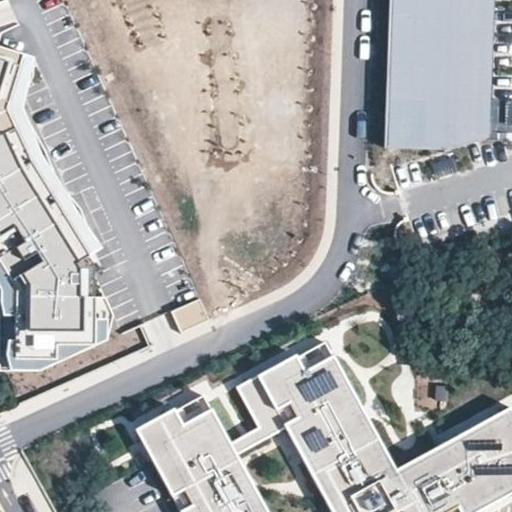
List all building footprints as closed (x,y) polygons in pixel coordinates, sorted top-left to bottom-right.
[(393,0),(394,148),(489,146),(492,0),(393,0)] [(0,238),(22,275),(17,315),(16,340),(16,358),(57,359),(57,354),(57,344),(96,343),(96,296),(76,261),(89,254),(32,162),(7,105),(22,55),(0,47),(0,238)] [(37,58),(22,55),(7,105),(32,162),(89,254),(103,246),(45,154),(23,107),(37,58)] [(92,205),(105,200),(99,183),(86,187),(92,205)] [(0,285),(2,288),(3,315),(17,315),(22,275),(0,238),(0,285)] [(148,270),(173,327),(205,313),(180,257),(148,270)] [(106,296),(96,296),(96,343),(57,344),(57,354),(57,359),(57,363),(108,340),(106,296)] [(57,359),(16,358),(16,340),(8,340),(7,356),(10,370),(41,370),(57,363),(57,359)] [(473,511),(511,491),(511,419),(506,408),(391,470),(329,356),(306,368),(300,372),(292,358),(291,355),(232,388),(254,428),(226,444),(207,409),(184,422),(178,425),(170,411),(169,409),(131,430),(175,511),(473,511)] [(292,358),(300,372),(306,368),(298,355),(292,358)] [(170,411),(178,425),(184,422),(177,408),(170,411)]
